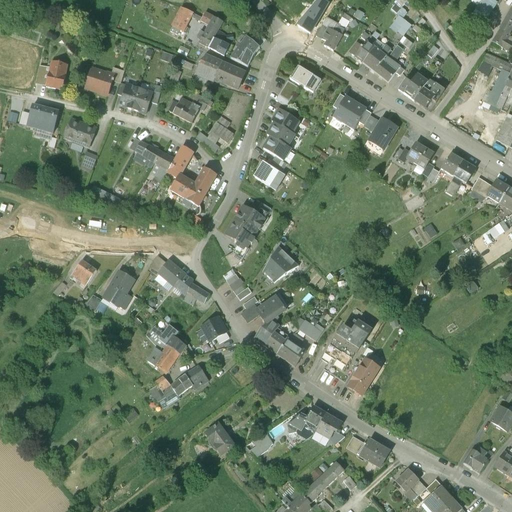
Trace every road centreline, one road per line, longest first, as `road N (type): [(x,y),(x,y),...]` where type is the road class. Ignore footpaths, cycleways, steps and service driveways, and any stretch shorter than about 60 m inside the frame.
road 1 (residential): [(238,185),(197,267),(244,341),(348,418),(511,511)]
road 2 (residential): [(238,185),(155,131),(0,95)]
road 3 (residential): [(291,46),(428,127)]
road 4 (residential): [(291,46),(274,60),(238,185)]
